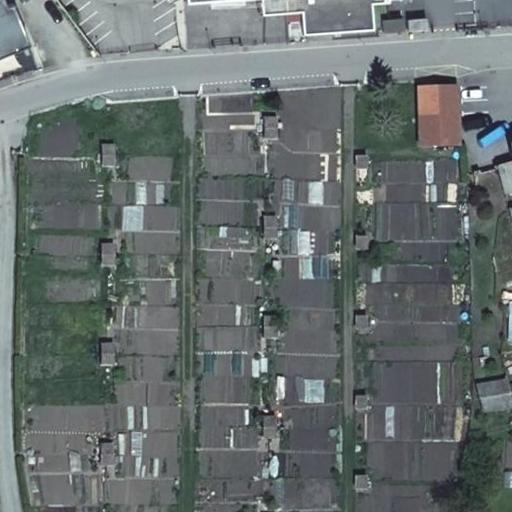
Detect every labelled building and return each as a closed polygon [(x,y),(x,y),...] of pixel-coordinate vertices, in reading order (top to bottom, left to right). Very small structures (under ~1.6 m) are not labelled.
[(183,0),(183,3),(222,0),(258,0),(260,15),(299,12),(301,35),(369,30),(368,3),(384,2),(383,0),(183,0)] [(437,119),(435,89),(416,90),(417,120),(437,119)] [(263,121),(262,141),(275,141),(275,121),(263,121)] [(100,167),(113,167),(113,148),(101,148),(100,167)] [(364,172),(364,158),(356,158),(356,172),(364,172)] [(504,166),(495,169),(503,198),(511,195),(504,166)] [(275,240),(275,221),(262,221),(262,240),(275,240)] [(364,252),(364,239),(356,239),(356,252),(364,252)] [(100,247),(100,267),(112,267),(113,247),(100,247)] [(364,332),(364,318),(355,318),(355,332),(364,332)] [(262,320),(262,339),(275,339),(275,320),(262,320)] [(99,365),(112,365),(112,347),(100,347),(99,365)] [(483,414),(511,410),(511,409),(506,387),(476,389),(483,414)] [(364,412),(364,398),(355,398),(355,412),(364,412)] [(262,421),(262,440),(275,440),(274,421),(262,421)] [(99,447),(99,466),(112,466),(112,447),(99,447)] [(364,492),(364,479),(355,479),(355,492),(364,492)]
